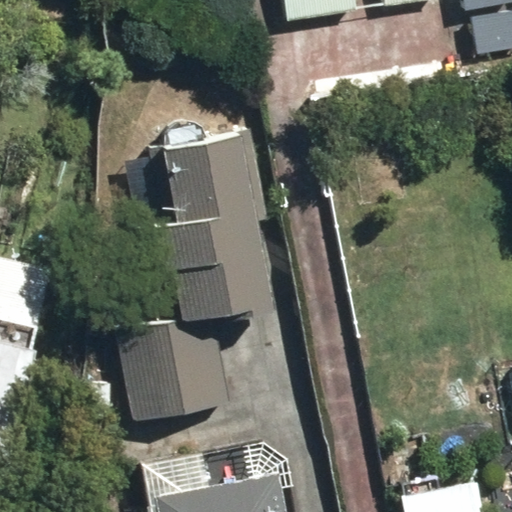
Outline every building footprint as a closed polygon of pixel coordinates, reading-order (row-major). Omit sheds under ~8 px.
[(291,0),(295,19),(408,0),(291,0)] [(511,0),(464,0),(467,12),(511,1),(511,0)] [(436,29),(377,32),(379,76),(439,72),(436,29)] [(229,406),(213,321),(261,312),(227,139),(128,158),(160,321),(106,332),(124,426),(229,406)] [(403,230),(327,239),(335,305),(410,296),(403,230)] [(0,458),(41,276),(0,267),(0,458)] [(155,497),(157,511),(283,511),(277,475),(155,497)] [(385,502),(386,511),(476,511),(470,483),(385,502)]
